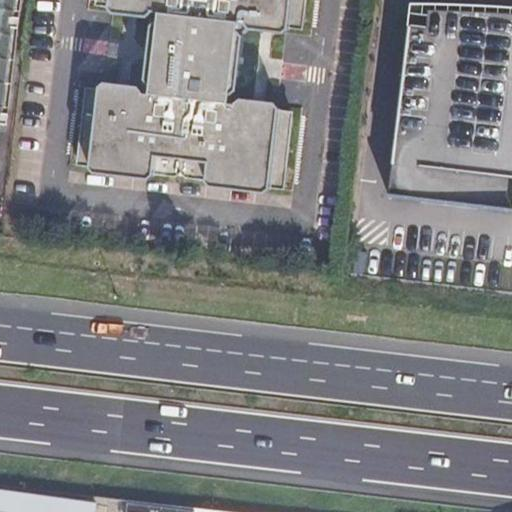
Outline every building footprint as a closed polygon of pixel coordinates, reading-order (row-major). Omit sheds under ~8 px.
[(0,0),(0,160),(18,0),(0,0)] [(98,0),(106,7),(112,8),(162,12),(152,96),(106,89),(102,89),(85,95),(77,158),(88,169),(93,168),(154,175),(169,177),(174,170),(189,172),(196,179),(205,180),(267,188),(281,189),(293,177),(300,125),(288,112),(286,112),(245,108),(239,107),(240,97),(248,31),(249,21),(259,22),(292,26),(303,27),(312,15),(314,0),(98,0)] [(412,7),(409,30),(511,41),(511,10),(510,11),(484,10),(461,8),(435,8),(421,7),(412,7)] [(511,41),(409,30),(394,168),(511,181),(511,41)] [(511,181),(394,168),(390,201),(511,215),(511,181)] [(97,511),(99,493),(0,483),(0,511),(97,511)]
